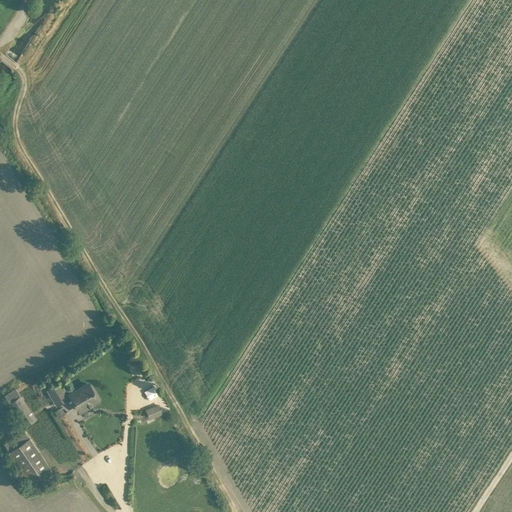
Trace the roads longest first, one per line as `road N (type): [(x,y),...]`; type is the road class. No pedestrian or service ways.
road 1 (track): [(238,511),(22,149),(16,126),(25,80),(14,65)]
road 2 (unknown): [(14,65),(22,81),(13,116),(19,150),(169,389)]
